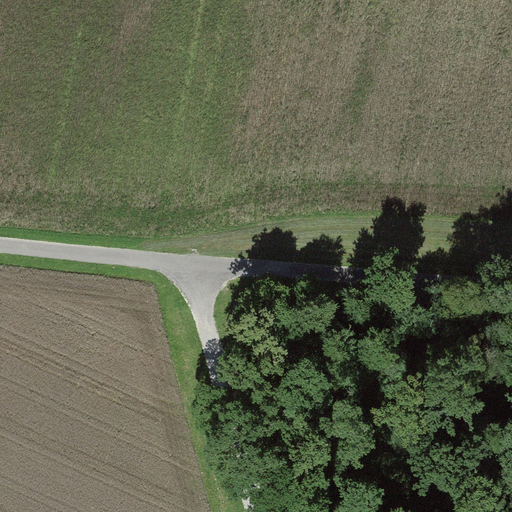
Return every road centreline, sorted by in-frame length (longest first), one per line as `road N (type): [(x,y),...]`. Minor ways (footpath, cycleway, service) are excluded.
road 1 (track): [(0,243),(511,291)]
road 2 (track): [(256,511),(199,265)]
